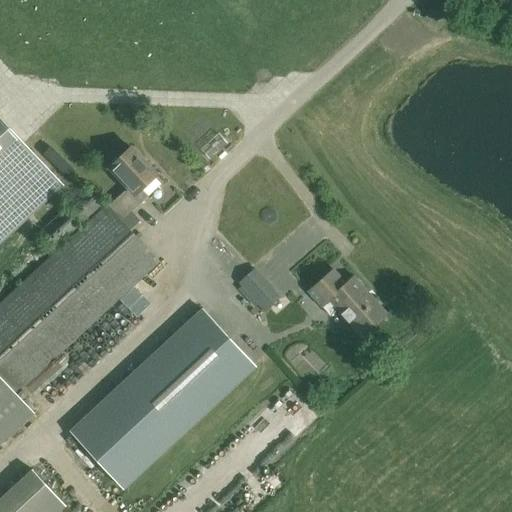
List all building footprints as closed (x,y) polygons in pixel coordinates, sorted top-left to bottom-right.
[(0,117),(0,243),(63,185),(0,117)] [(56,252),(0,304),(0,442),(32,413),(15,394),(158,262),(121,222),(146,198),(140,191),(156,176),(130,148),(109,167),(128,188),(108,207),(90,187),(39,234),(56,252)] [(255,270),(240,284),(264,311),(279,297),(255,270)] [(353,278),(346,284),(333,270),(308,292),(329,317),(336,311),(359,338),(386,315),(353,278)] [(121,488),(254,365),(204,310),(71,434),(121,488)] [(110,316),(98,324),(105,335),(117,327),(110,316)] [(194,511),(306,416),(287,395),(152,511),(194,511)] [(0,511),(44,511),(59,499),(32,470),(0,499),(0,511)]
